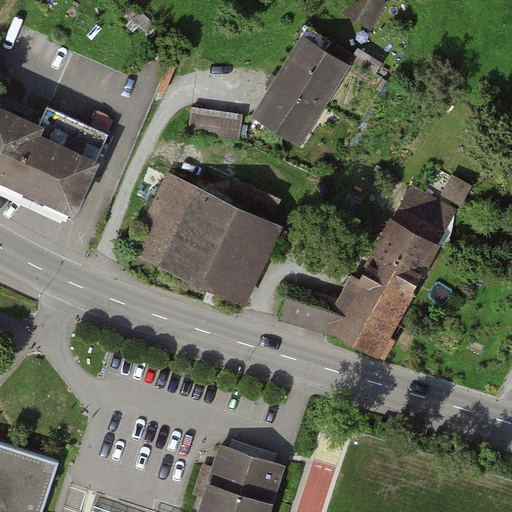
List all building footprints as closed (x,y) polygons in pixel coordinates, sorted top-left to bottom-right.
[(381,2),(376,0),(357,0),(350,13),(369,24),(381,2)] [(258,116),(301,142),(348,65),(306,38),(258,116)] [(39,126),(0,108),(0,173),(2,174),(0,177),(0,178),(73,211),(109,134),(48,106),(39,126)] [(243,116),(193,109),(189,135),(239,142),(243,116)] [(285,232),(169,176),(133,249),(232,297),(256,248),(273,256),(285,232)] [(466,183),(454,176),(445,195),(456,201),(466,183)] [(332,331),(377,354),(456,212),(412,188),(345,307),(292,292),(284,316),(332,331)] [(40,511),(57,462),(0,442),(0,511),(40,511)] [(273,511),(287,468),(222,448),(201,511),(273,511)]
